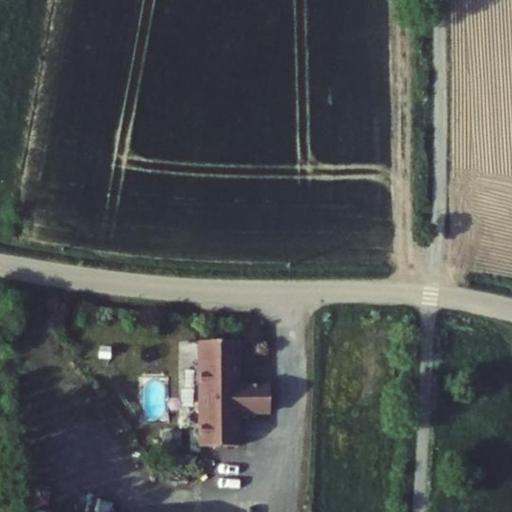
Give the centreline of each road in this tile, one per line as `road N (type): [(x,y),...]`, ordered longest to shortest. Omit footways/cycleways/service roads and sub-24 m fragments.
road 1 (unclassified): [(0,265),(160,290),(402,294),(511,310)]
road 2 (track): [(435,0),(440,199),(418,511)]
